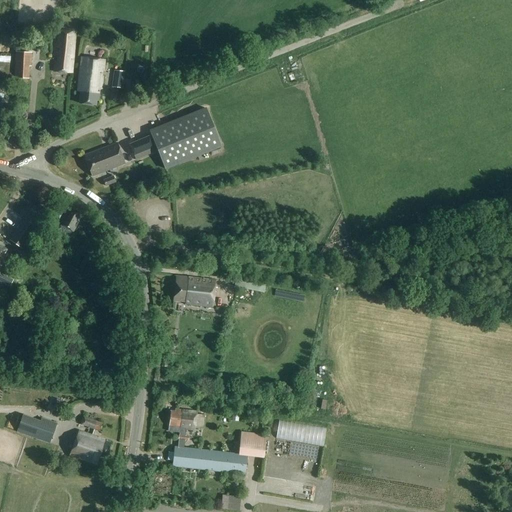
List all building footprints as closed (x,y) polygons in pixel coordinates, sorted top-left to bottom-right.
[(71,73),(75,32),(57,31),(55,56),(58,56),(57,62),(55,62),(54,72),(71,73)] [(31,67),(32,54),(16,53),(14,79),(29,79),(29,67),(31,67)] [(0,79),(9,80),(11,55),(0,54),(0,56),(0,79)] [(100,94),(104,60),(81,58),(77,91),(80,92),(79,104),(94,106),(95,102),(97,102),(98,94),(100,94)] [(113,79),(112,88),(122,89),(124,81),(113,79)] [(117,101),(118,91),(112,90),(110,100),(117,101)] [(170,122),(169,122),(150,130),(165,167),(221,145),(206,108),(170,122)] [(135,160),(155,153),(149,136),(129,144),(135,160)] [(91,175),(124,163),(117,144),(84,156),(91,175)] [(106,187),(116,183),(114,176),(103,180),(106,187)] [(72,211),(68,209),(59,223),(73,231),(76,226),(73,225),(77,220),(78,221),(82,215),(73,209),(72,211)] [(25,219),(10,241),(22,249),(26,244),(31,237),(42,245),(47,238),(36,230),(37,228),(25,219)] [(122,274),(127,271),(113,250),(108,254),(122,274)] [(13,279),(0,272),(0,281),(9,286),(13,279)] [(264,294),(267,280),(237,274),(234,288),(264,294)] [(211,308),(214,281),(175,276),(172,301),(184,302),(183,305),(211,308)] [(194,314),(184,313),(185,309),(165,307),(164,316),(193,320),(194,314)] [(220,382),(219,393),(229,394),(230,383),(220,382)] [(203,415),(195,414),(195,413),(174,410),(173,412),(169,412),(167,431),(179,433),(180,428),(186,429),(193,430),(193,428),(202,429),(203,415)] [(0,437),(18,438),(19,418),(0,417),(0,437)] [(49,444),(57,424),(42,418),(34,438),(49,444)] [(100,431),(103,423),(84,418),(82,425),(100,431)] [(324,448),(327,429),(279,421),(276,439),(324,448)] [(185,441),(187,441),(188,436),(185,436),(186,429),(180,428),(179,435),(178,440),(177,447),(184,448),(185,441)] [(105,458),(110,444),(101,441),(102,439),(78,430),(70,454),(96,463),(99,456),(105,458)] [(265,458),(267,435),(241,432),(239,455),(265,458)] [(245,476),(247,456),(184,448),(177,447),(176,447),(173,468),(245,476)] [(286,466),(300,466),(299,454),(285,454),(286,466)]
